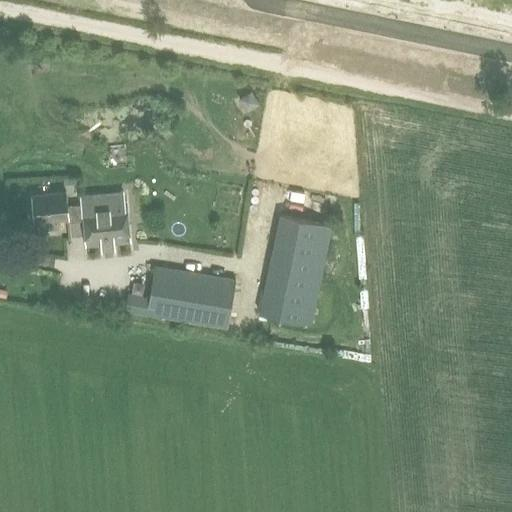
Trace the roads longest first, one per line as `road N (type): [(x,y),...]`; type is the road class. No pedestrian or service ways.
road 1 (track): [(0,9),(511,112)]
road 2 (residential): [(511,50),(268,0)]
road 3 (residential): [(200,511),(229,345)]
